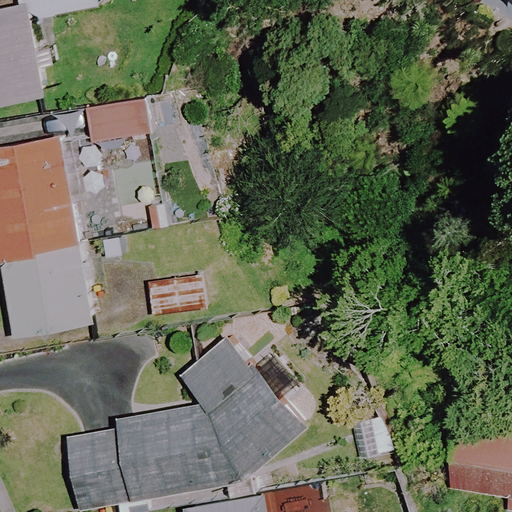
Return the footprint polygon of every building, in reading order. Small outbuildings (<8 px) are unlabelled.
[(98,0),(24,0),(25,3),(0,7),(0,102),(45,95),(32,18),(100,6),(98,0)] [(152,132),(146,99),(86,110),(92,142),(152,132)] [(94,320),(61,132),(0,143),(0,258),(14,335),(94,320)] [(206,306),(202,275),(148,281),(152,313),(206,306)] [(233,486),(304,434),(231,335),(180,372),(208,410),(68,433),(81,511),(116,505),(117,511),(148,511),(151,511),(149,499),(233,486)] [(511,511),(511,418),(455,415),(450,490),(510,493),(508,511),(511,511)] [(269,511),(266,492),(187,505),(188,511),(269,511)]
